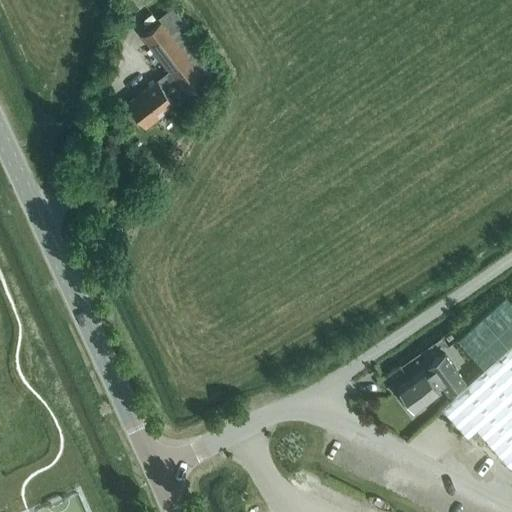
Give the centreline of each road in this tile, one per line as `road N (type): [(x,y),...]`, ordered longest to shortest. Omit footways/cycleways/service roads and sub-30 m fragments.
road 1 (tertiary): [(154,471),(0,135)]
road 2 (unclassified): [(511,259),(307,398)]
road 3 (residential): [(511,506),(307,398)]
road 4 (unclassified): [(307,398),(154,471)]
